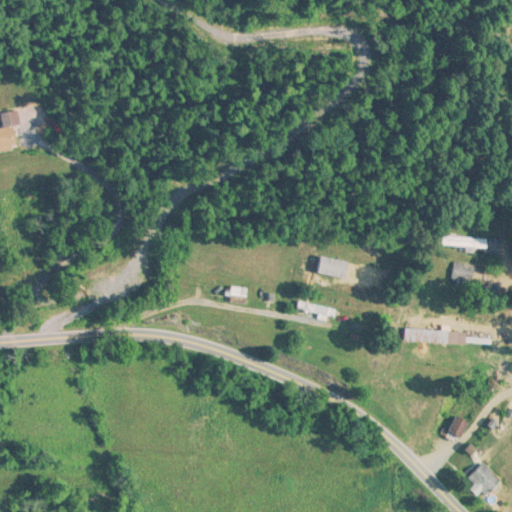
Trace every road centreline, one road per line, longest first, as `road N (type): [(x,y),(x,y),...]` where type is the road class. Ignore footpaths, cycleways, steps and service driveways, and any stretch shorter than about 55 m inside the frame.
road 1 (residential): [(326,426),(128,365),(0,375)]
road 2 (residential): [(433,511),(326,426)]
